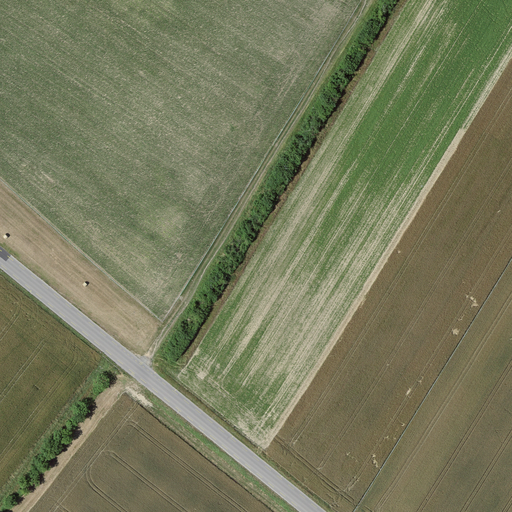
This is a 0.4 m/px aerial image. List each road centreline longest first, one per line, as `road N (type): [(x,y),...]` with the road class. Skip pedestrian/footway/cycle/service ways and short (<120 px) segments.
road 1 (track): [(140,371),(368,0)]
road 2 (tertiary): [(0,256),(313,511)]
